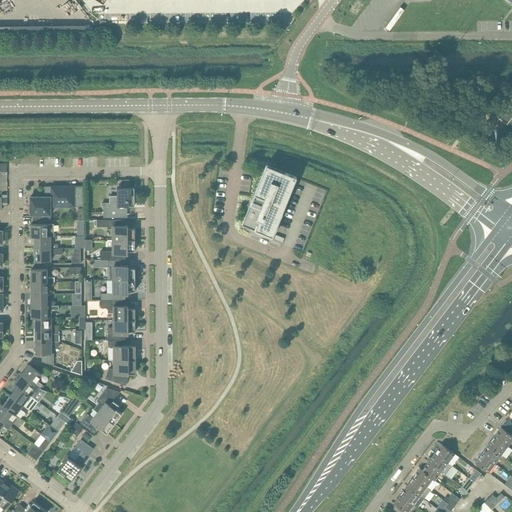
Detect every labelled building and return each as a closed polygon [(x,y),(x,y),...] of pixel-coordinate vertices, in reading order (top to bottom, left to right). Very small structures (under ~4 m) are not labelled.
[(511,107),(508,104),(498,117),(508,124),(511,118),(511,107)] [(465,122),(470,125),(475,129),(487,113),(477,106),(465,122)] [(296,176),(265,164),(242,224),(252,228),(251,230),(259,233),(260,231),(273,236),(296,176)] [(124,188),(117,188),(117,196),(109,196),(109,203),(103,203),(103,218),(115,217),(125,217),(125,206),(134,206),(134,188),(129,188),(129,180),(124,180),(124,188)] [(30,206),(28,206),(28,213),(30,213),(30,215),(33,215),(33,220),(50,220),(50,215),(51,215),(51,208),(75,207),(75,206),(83,206),(83,187),(45,187),(45,197),(30,197),(30,206)] [(113,229),(113,240),(132,240),(132,236),(135,236),(135,228),(127,229),(127,226),(120,226),(120,220),(97,220),(97,226),(97,227),(107,227),(107,229),(113,229)] [(47,224),(31,224),(31,237),(35,237),(47,237),(47,236),(51,236),(54,236),(54,232),(54,224),(47,224)] [(35,237),(35,249),(58,248),(58,244),(51,244),(51,236),(47,236),(47,237),(35,237)] [(85,239),(76,239),(76,247),(85,247),(85,244),(85,240),(85,239)] [(100,260),(107,260),(121,260),(120,254),(128,254),(128,251),(135,251),(135,243),(132,243),(132,240),(113,240),(113,251),(100,251),(100,260)] [(58,248),(35,249),(35,261),(51,261),(51,254),(62,254),(62,248),(58,248)] [(107,267),(108,280),(132,280),(132,276),(135,276),(135,269),(128,269),(128,266),(121,266),(121,260),(107,260),(98,260),(98,267),(107,267)] [(31,270),(31,282),(54,282),(54,277),(47,278),(47,269),(31,270)] [(101,299),(101,300),(121,300),(121,294),(128,294),(128,291),(135,291),(135,283),(132,283),(132,280),(108,280),(108,293),(96,293),(96,299),(101,299)] [(31,282),(31,294),(47,294),(47,286),(54,286),(54,282),(31,282)] [(31,294),(31,306),(55,306),(55,301),(47,301),(47,294),(31,294)] [(114,313),(114,320),(135,320),(135,309),(127,309),(127,306),(121,306),(121,300),(101,300),(101,308),(108,308),(108,313),(114,313)] [(31,318),(35,318),(47,318),(47,317),(51,317),(51,310),(58,310),(58,306),(55,306),(31,306),(31,318)] [(35,318),(36,330),(59,330),(59,325),(51,326),(51,317),(47,317),(47,318),(35,318)] [(108,327),(108,340),(121,340),(121,334),(128,334),(128,331),(135,331),(135,320),(114,320),(114,327),(108,327)] [(36,330),(36,342),(59,342),(59,330),(36,330)] [(114,347),(114,360),(136,360),(136,346),(121,346),(121,340),(108,340),(108,347),(114,347)] [(59,342),(36,342),(36,354),(42,354),(42,362),(54,366),(54,354),(52,354),(52,346),(59,346),(59,342)] [(136,360),(114,360),(114,369),(108,369),(105,379),(126,385),(128,379),(127,379),(127,374),(136,374),(136,360)] [(77,361),(71,371),(74,372),(82,375),(82,364),(82,361),(77,361)] [(29,364),(21,374),(40,388),(43,385),(37,380),(42,374),(29,364)] [(14,384),(17,387),(17,386),(27,393),(33,398),(40,388),(21,374),(14,384)] [(17,387),(10,396),(29,410),(31,411),(38,402),(33,398),(30,396),(27,393),(17,386),(17,387)] [(103,406),(98,412),(114,424),(122,414),(116,409),(119,405),(114,401),(121,392),(107,388),(97,401),(103,406)] [(10,396),(3,405),(12,413),(15,415),(20,409),(26,413),(29,410),(10,396)] [(0,402),(0,418),(11,427),(14,423),(8,419),(12,413),(3,405),(0,402)] [(114,424),(98,412),(93,418),(88,414),(80,423),(91,431),(95,425),(107,434),(114,424)] [(50,426),(58,432),(65,422),(57,416),(50,425),(50,426)] [(11,427),(0,418),(0,429),(3,426),(9,430),(11,427)] [(502,425),(511,431),(511,429),(511,423),(506,419),(502,425)] [(68,429),(77,436),(83,429),(74,421),(68,429)] [(49,424),(41,435),(51,442),(58,432),(50,426),(50,425),(49,424)] [(511,435),(501,427),(495,436),(508,446),(511,440),(511,435)] [(39,447),(44,451),(51,442),(41,435),(35,443),(39,447)] [(495,436),(488,445),(501,455),(508,446),(495,436)] [(67,457),(57,471),(71,481),(81,468),(80,467),(85,461),(83,459),(92,448),(81,439),(76,446),(82,451),(74,462),(67,457)] [(44,451),(39,447),(34,444),(27,453),(36,461),(44,451)] [(442,444),(435,453),(448,463),(455,454),(442,444)] [(488,445),(482,454),(495,463),(501,455),(488,445)] [(428,462),(441,471),(445,474),(452,466),(448,463),(435,453),(428,462)] [(495,463),(482,454),(475,463),(488,473),(495,463)] [(428,462),(422,470),(433,479),(435,481),(441,471),(428,462)] [(472,467),(469,471),(478,477),(481,474),(472,467)] [(420,468),(413,477),(427,487),(433,479),(422,470),(420,468)] [(413,477),(407,486),(424,499),(431,490),(427,487),(413,477)] [(0,504),(5,509),(18,492),(10,485),(8,486),(0,479),(0,504)] [(407,486),(400,495),(413,504),(418,508),(424,499),(407,486)] [(451,500),(448,503),(454,508),(456,504),(460,499),(452,493),(448,498),(451,500)] [(488,498),(484,502),(491,509),(499,502),(499,501),(505,496),(501,493),(496,498),(492,494),(488,498)] [(407,511),(413,504),(400,495),(394,504),(404,511),(407,511)] [(47,511),(34,502),(26,511),(15,511),(14,511),(13,511),(47,511)] [(484,502),(477,510),(479,511),(488,511),(491,509),(484,502)]
